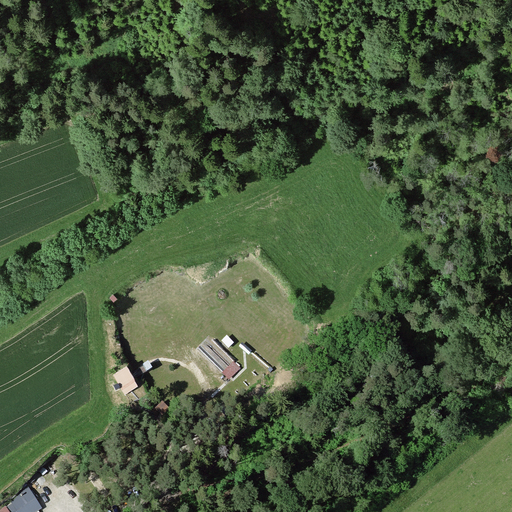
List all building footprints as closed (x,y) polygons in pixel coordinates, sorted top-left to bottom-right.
[(152,370),(148,363),(143,366),(147,373),(152,370)] [(233,363),(223,374),(228,380),(239,369),(233,363)] [(136,388),(126,370),(116,376),(126,394),(136,388)] [(168,408),(161,404),(157,410),(164,414),(168,408)] [(33,511),(43,507),(34,490),(6,505),(9,511),(33,511)]
